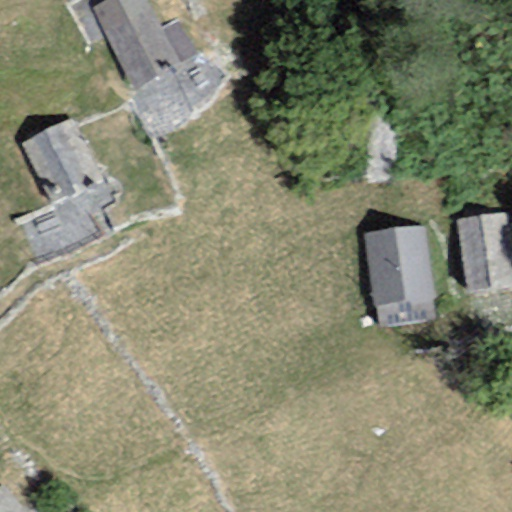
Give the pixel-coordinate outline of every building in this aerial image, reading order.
[(135,89),(196,57),(177,21),(161,30),(145,0),(105,0),(92,7),(135,89)] [(50,205),(102,178),(70,117),(18,144),(50,205)] [(333,181),(393,182),(394,123),(334,122),(333,181)] [(511,287),(511,225),(510,213),(454,221),(463,294),(511,287)] [(375,327),(437,320),(427,226),(365,233),(375,327)] [(26,511),(2,483),(0,485),(0,511),(26,511)]
